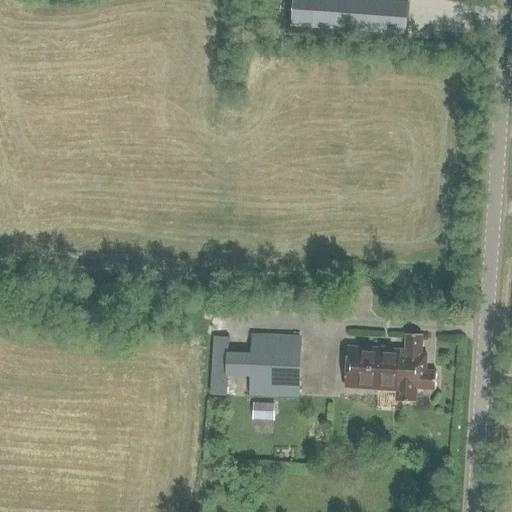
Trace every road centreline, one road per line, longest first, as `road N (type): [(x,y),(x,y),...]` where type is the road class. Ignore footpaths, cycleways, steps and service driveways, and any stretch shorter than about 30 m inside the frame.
road 1 (secondary): [(474,511),(511,1)]
road 2 (track): [(486,334),(0,299)]
